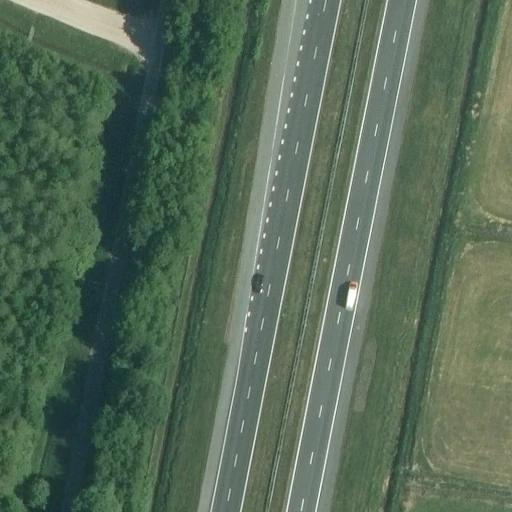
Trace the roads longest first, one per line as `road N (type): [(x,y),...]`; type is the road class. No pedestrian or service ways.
road 1 (unclassified): [(64,511),(170,0)]
road 2 (motorway): [(326,0),(225,511)]
road 3 (motorway): [(302,511),(403,0)]
road 4 (track): [(161,44),(47,0)]
